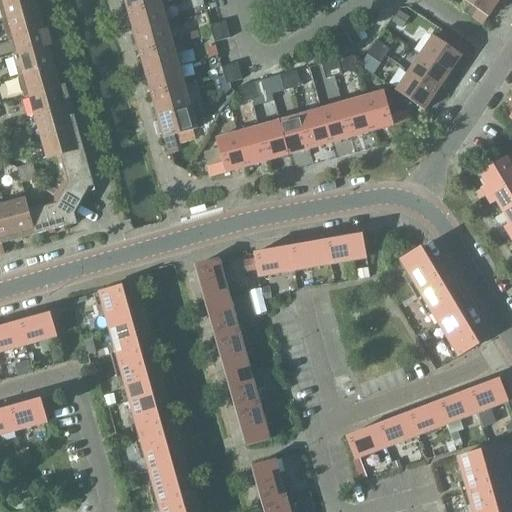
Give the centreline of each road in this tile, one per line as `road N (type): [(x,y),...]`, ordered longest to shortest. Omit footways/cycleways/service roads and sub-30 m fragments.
road 1 (tertiary): [(415,203),(376,198),(263,218),(0,290)]
road 2 (residential): [(103,511),(107,490),(74,388),(51,376),(0,391)]
road 3 (residential): [(337,424),(440,385),(511,344)]
road 4 (residential): [(415,203),(507,56)]
road 5 (tertiary): [(511,341),(448,234),(415,203)]
